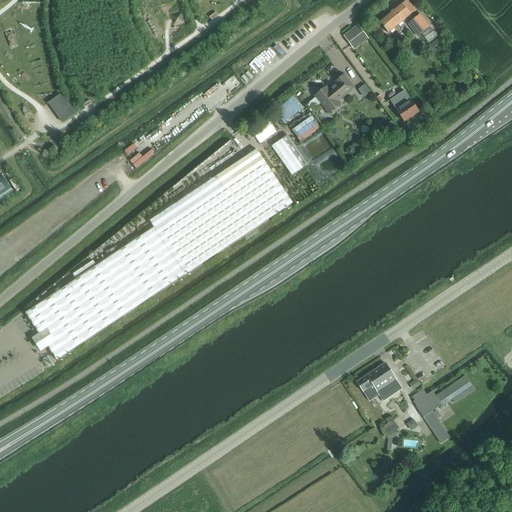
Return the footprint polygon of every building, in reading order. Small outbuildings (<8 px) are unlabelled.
[(410,15),(401,3),(378,22),(388,34),(410,15)] [(173,26),(186,24),(184,11),(171,12),(173,26)] [(411,22),(417,31),(419,33),(428,27),(425,24),(418,15),(411,22)] [(344,36),(351,45),(355,50),(368,39),(358,25),(344,36)] [(431,42),(434,50),(438,48),(437,45),(443,42),(441,38),(431,42)] [(337,101),(353,88),(343,76),(336,82),(338,84),(329,91),(326,87),(315,96),(329,113),(340,104),(337,101)] [(365,85),(358,90),(364,98),(371,92),(365,85)] [(390,101),(396,111),(403,122),(419,112),(411,101),(404,91),(390,101)] [(77,113),(62,92),(48,102),(63,122),(77,113)] [(286,122),(304,107),(294,96),(277,111),(286,122)] [(310,114),(291,127),(301,140),(319,128),(310,114)] [(267,138),(283,126),(275,116),(259,128),(267,138)] [(271,147),(292,176),(308,165),(287,135),(271,147)] [(25,314),(57,361),(292,204),(256,150),(216,177),(149,221),(153,228),(25,314)] [(1,175),(0,175),(0,202),(14,193),(1,175)] [(385,364),(357,383),(363,392),(373,386),(378,394),(383,402),(401,389),(400,387),(396,382),(397,381),(385,364)] [(422,390),(412,397),(414,401),(413,401),(417,406),(416,407),(441,444),(450,438),(432,411),(431,411),(432,411),(441,405),(442,406),(452,400),(454,404),(474,390),(472,386),(465,376),(435,396),(432,391),(427,395),(426,395),(422,390)] [(417,380),(409,384),(413,390),(420,385),(417,380)] [(382,428),(388,436),(397,430),(391,422),(382,428)]
